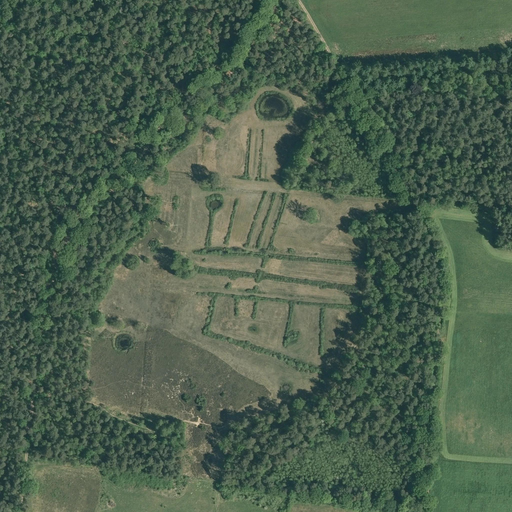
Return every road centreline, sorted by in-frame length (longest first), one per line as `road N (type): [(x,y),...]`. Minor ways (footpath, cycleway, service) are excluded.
road 1 (track): [(420,511),(438,272),(395,162),(297,0)]
road 2 (track): [(169,115),(64,241),(39,348)]
road 3 (track): [(169,115),(237,64),(280,0)]
